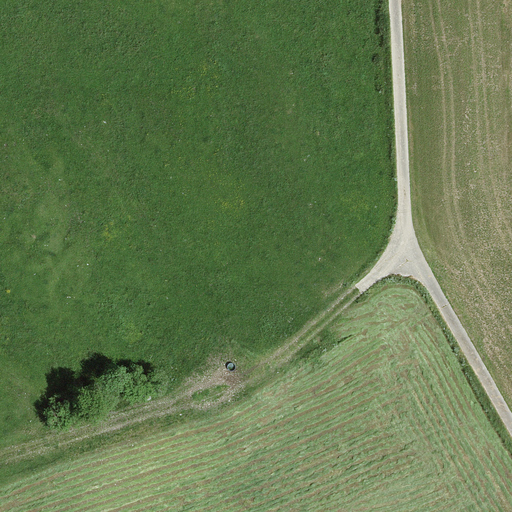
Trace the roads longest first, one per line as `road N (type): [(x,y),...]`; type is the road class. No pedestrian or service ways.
road 1 (track): [(0,461),(198,399),(260,371),(409,246)]
road 2 (track): [(393,0),(409,246),(511,426)]
